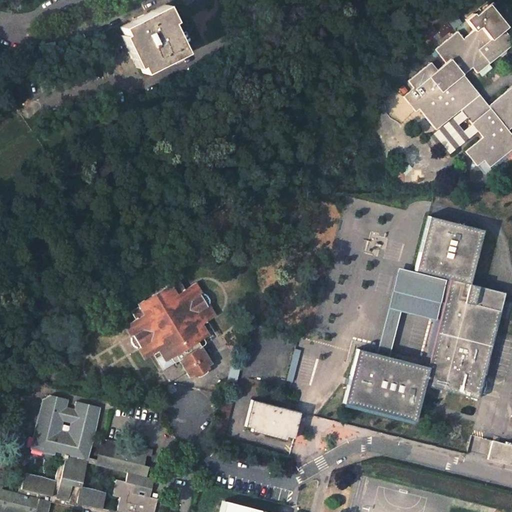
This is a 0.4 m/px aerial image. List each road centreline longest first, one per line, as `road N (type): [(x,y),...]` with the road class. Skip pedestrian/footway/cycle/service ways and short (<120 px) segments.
road 1 (unclassified): [(511,478),(365,443),(277,482),(210,465),(186,435),(188,411)]
road 2 (residential): [(0,28),(40,47),(154,0)]
